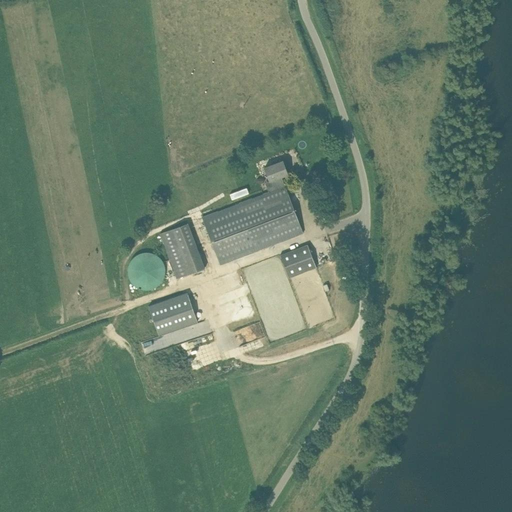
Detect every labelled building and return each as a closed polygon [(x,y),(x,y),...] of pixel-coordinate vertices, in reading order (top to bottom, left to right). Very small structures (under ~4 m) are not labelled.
[(288,174),(282,160),(265,166),(271,180),(265,182),(269,192),(203,218),(221,264),(303,233),(285,186),(281,176),(288,174)] [(231,198),(248,193),(246,187),(229,193),(231,198)] [(157,250),(160,258),(168,255),(177,279),(205,268),(188,223),(160,234),(165,246),(157,250)] [(308,244),(299,248),(279,255),(288,277),(316,267),(308,244)] [(129,265),(128,271),(129,276),(131,281),(134,285),(139,288),(144,290),(149,290),(155,288),(159,285),(163,281),(165,276),(166,271),(165,266),(163,262),(160,258),(156,255),(151,253),(145,252),(140,253),(135,256),(131,260),(129,265)] [(197,322),(187,292),(148,306),(159,335),(197,322)]
